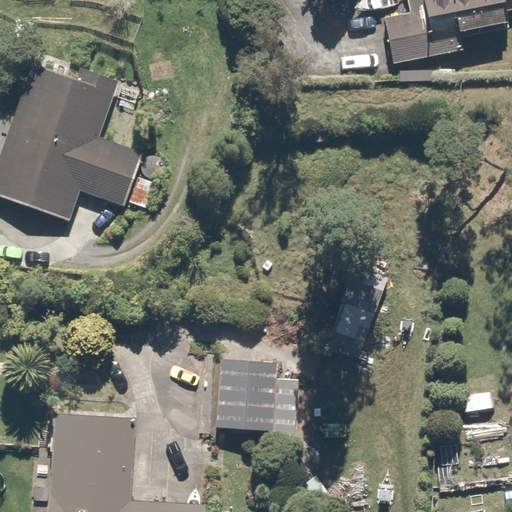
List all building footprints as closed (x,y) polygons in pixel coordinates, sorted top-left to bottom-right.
[(493,0),(387,0),(392,31),(365,36),(373,84),(444,72),(442,57),(490,49),(486,26),(497,24),(493,0)] [(94,108),(11,77),(0,104),(0,229),(39,244),(51,213),(95,229),(117,173),(75,157),(94,108)] [(276,364),(223,360),(218,427),(273,431),(272,442),(294,444),(299,372),(276,370),(276,364)] [(463,396),(465,412),(495,410),(494,393),(463,396)] [(113,511),(115,430),(30,429),(28,511),(113,511)]
